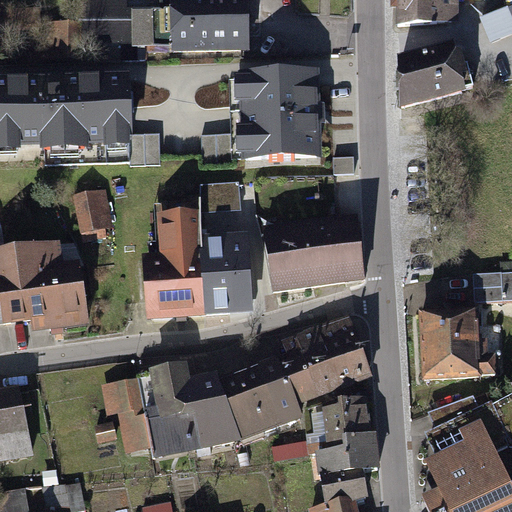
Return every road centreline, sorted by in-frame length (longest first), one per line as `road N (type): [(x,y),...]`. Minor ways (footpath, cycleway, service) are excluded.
road 1 (residential): [(0,358),(384,293)]
road 2 (residential): [(375,0),(384,293)]
road 3 (residential): [(384,293),(398,511)]
